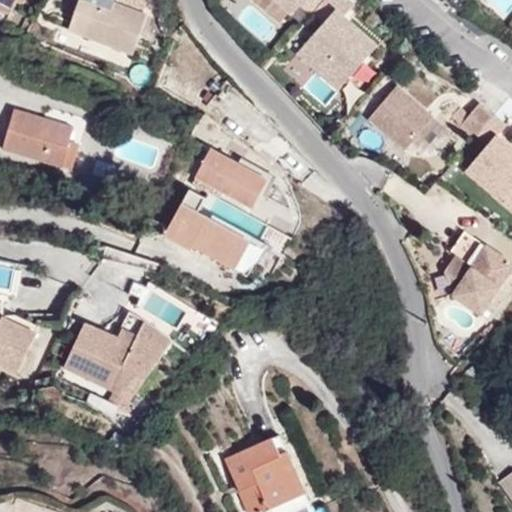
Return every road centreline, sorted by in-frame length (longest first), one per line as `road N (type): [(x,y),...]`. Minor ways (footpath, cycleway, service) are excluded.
road 1 (unclassified): [(194,0),(204,27),(386,230),(412,294),(419,412),(458,511)]
road 2 (unknown): [(380,511),(290,358),(266,343),(247,347),(237,429)]
